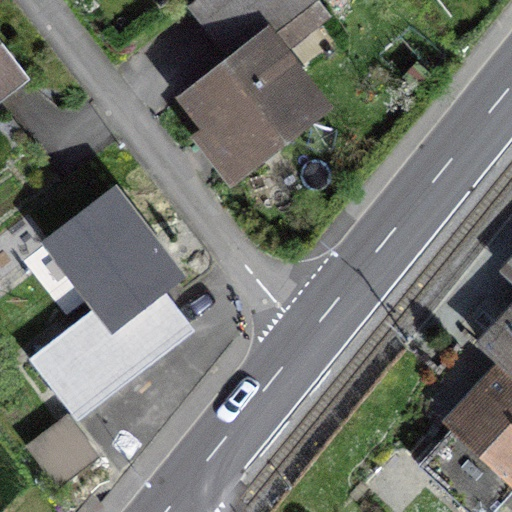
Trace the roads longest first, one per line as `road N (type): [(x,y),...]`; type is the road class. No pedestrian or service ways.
road 1 (residential): [(45,0),(310,334)]
road 2 (secondary): [(310,334),(511,85)]
road 3 (secondary): [(170,506),(310,334)]
